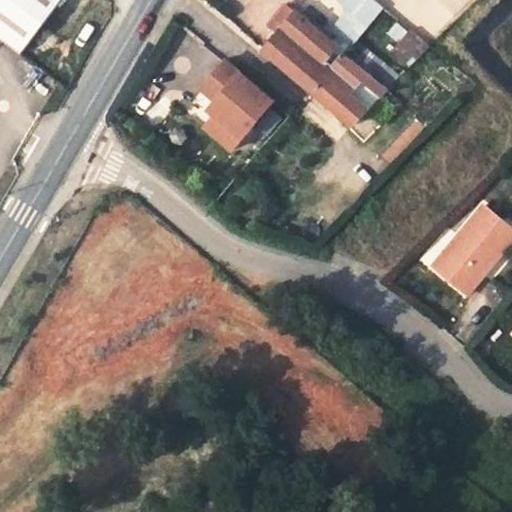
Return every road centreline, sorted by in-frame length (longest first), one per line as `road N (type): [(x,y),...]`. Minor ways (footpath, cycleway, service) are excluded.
road 1 (residential): [(69,138),(236,254),(321,275),(414,328),(511,415)]
road 2 (tertiary): [(150,0),(69,138)]
